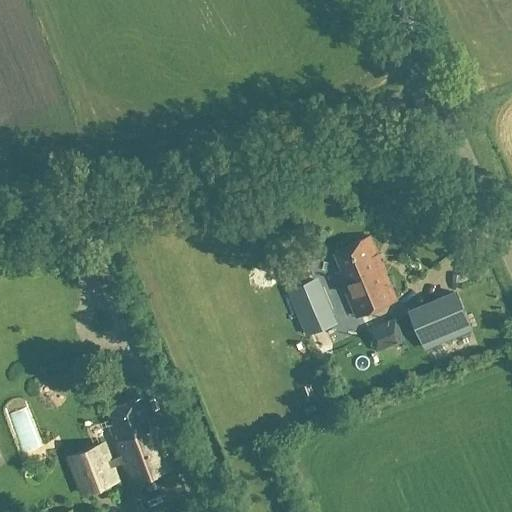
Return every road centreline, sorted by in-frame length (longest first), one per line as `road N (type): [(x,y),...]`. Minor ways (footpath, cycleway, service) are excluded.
road 1 (unclassified): [(0,197),(111,187),(316,117),(432,63)]
road 2 (unclassified): [(511,243),(432,63)]
